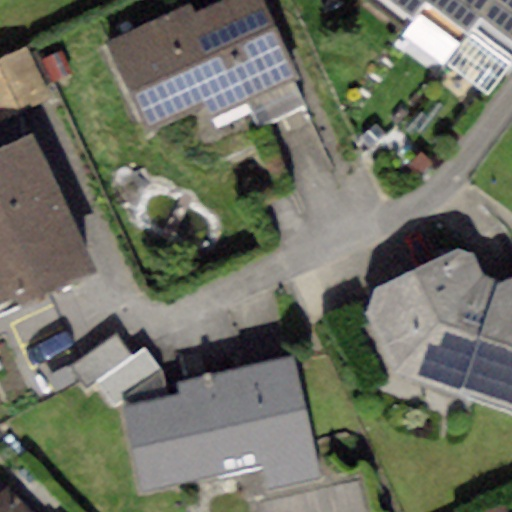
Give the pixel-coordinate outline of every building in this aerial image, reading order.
[(189,6),(106,43),(144,127),(202,101),(210,120),(247,104),(301,79),(264,0),(221,0),(192,13),(189,6)] [(430,4),(432,0),(384,0),(416,23),(430,4)] [(473,35),(498,0),(432,0),(430,4),(473,35)] [(511,0),(498,0),(473,35),(511,62),(511,0)] [(24,48),(0,59),(0,118),(48,95),(24,48)] [(311,101),(301,79),(247,104),(258,127),(311,101)] [(373,125),(361,140),(372,149),(384,135),(373,125)] [(30,136),(0,149),(0,301),(16,294),(22,306),(94,273),(30,136)] [(418,153),(407,167),(421,178),(432,164),(418,153)] [(455,250),(374,287),(364,315),(395,377),(511,408),(511,276),(499,282),(482,276),(475,254),(455,250)] [(116,331),(67,362),(84,389),(97,381),(114,408),(163,376),(145,348),(132,356),(116,331)] [(177,397),(125,408),(142,492),(261,468),(266,493),(327,481),(302,358),(195,379),(174,383),(177,397)] [(28,511),(6,489),(0,494),(0,511),(28,511)]
